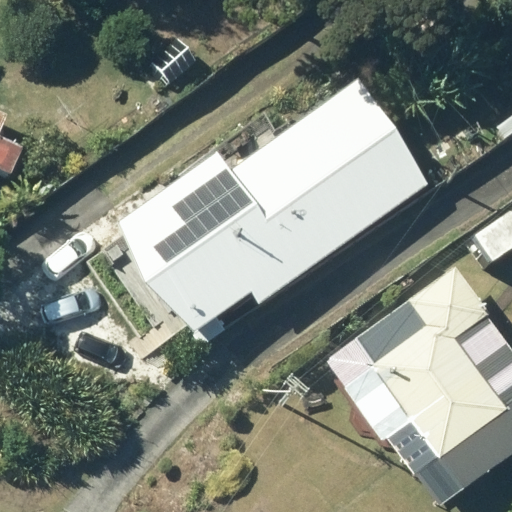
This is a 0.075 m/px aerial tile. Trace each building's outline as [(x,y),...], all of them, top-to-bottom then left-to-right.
[(374,0),(355,0),(368,9),(374,0)] [(428,0),(476,35),(501,0),(428,0)] [(0,185),(7,188),(20,159),(0,150),(0,137),(4,128),(0,125),(0,185)] [(280,270),(300,254),(237,171),(200,199),(192,187),(125,238),(197,333),(250,293),(280,270)] [(280,270),(250,293),(261,309),(292,288),(280,270)] [(511,367),(449,278),(400,313),(420,343),(368,378),(434,475),(440,469),(463,502),(511,466),(511,367)]
